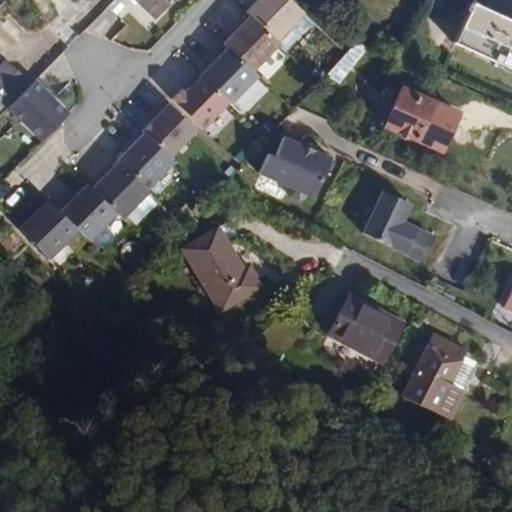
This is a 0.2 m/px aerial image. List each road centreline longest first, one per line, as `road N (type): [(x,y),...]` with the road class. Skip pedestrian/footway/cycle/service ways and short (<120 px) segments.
road 1 (residential): [(210,0),(74,142)]
road 2 (residential): [(511,346),(344,263)]
